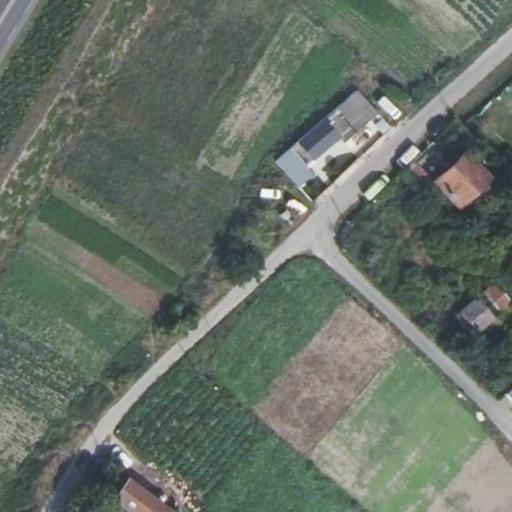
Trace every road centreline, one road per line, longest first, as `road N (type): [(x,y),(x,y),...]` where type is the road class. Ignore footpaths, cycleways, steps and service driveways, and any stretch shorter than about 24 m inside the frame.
road 1 (residential): [(310,234),(137,395),(53,511)]
road 2 (residential): [(310,234),(511,430)]
road 3 (residential): [(511,43),(310,234)]
